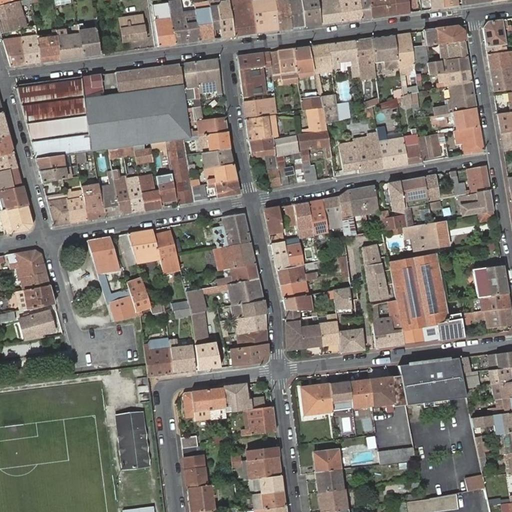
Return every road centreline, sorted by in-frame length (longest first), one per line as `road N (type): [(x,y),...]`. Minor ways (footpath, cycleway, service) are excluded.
road 1 (residential): [(250,198),(497,159)]
road 2 (residential): [(227,48),(473,13)]
road 3 (residential): [(511,342),(278,371)]
road 4 (residential): [(3,77),(227,48)]
road 5 (residential): [(46,239),(250,198)]
road 6 (residential): [(278,371),(274,302),(250,198)]
road 7 (residential): [(46,239),(3,77)]
road 8 (residential): [(46,239),(75,335),(92,347),(130,342)]
road 9 (residential): [(250,198),(227,48)]
road 10 (residential): [(473,13),(497,159)]
road 11 (residential): [(278,371),(294,511)]
road 12 (residential): [(168,387),(177,511)]
